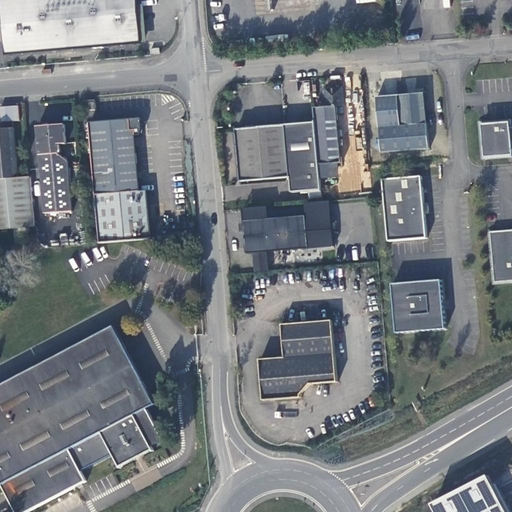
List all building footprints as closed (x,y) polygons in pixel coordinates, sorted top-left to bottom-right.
[(0,0),(0,18),(3,18),(3,24),(6,56),(142,45),(138,0),(0,0)] [(316,121),(320,165),(342,163),(337,106),(344,106),(343,88),(326,89),(327,107),(315,108),(316,121)] [(380,128),(382,153),(430,150),(428,125),(425,94),(400,96),(378,97),(380,128)] [(83,101),(84,111),(97,110),(96,100),(83,101)] [(0,105),(0,120),(18,121),(18,106),(0,105)] [(143,123),(138,119),(91,123),(100,244),(153,240),(149,191),(141,192),(137,136),(142,136),(144,130),(143,123)] [(316,121),(316,123),(237,129),(241,182),(291,178),(293,193),(309,191),(322,190),(320,165),(316,121)] [(511,128),(511,129),(511,122),(482,125),(485,159),(511,156),(511,230),(490,233),(495,284),(511,282),(511,128)] [(38,127),(46,214),(73,212),(69,162),(60,154),(59,144),(67,144),(66,125),(38,127)] [(0,129),(0,230),(36,227),(31,177),(19,178),(15,128),(0,129)] [(422,177),(384,180),(389,242),(428,239),(422,177)] [(310,200),(323,199),(322,190),(309,191),(310,200)] [(307,217),(245,222),(246,233),(242,238),(247,244),(248,254),(310,249),(307,217)] [(397,334),(446,330),(445,312),(442,311),(441,301),(444,299),(442,281),(393,285),(397,334)] [(311,385),(339,383),(334,321),(283,325),(286,358),(261,360),(264,391),(265,390),(275,398),(275,400),(302,398),(302,396),(311,385)] [(0,387),(0,487),(2,486),(16,511),(29,511),(87,481),(82,472),(114,455),(121,469),(155,451),(153,447),(165,441),(148,409),(157,405),(116,327),(0,387)] [(264,391),(265,401),(275,400),(275,398),(265,390),(264,391)] [(508,511),(490,476),(434,505),(437,511),(508,511)]
